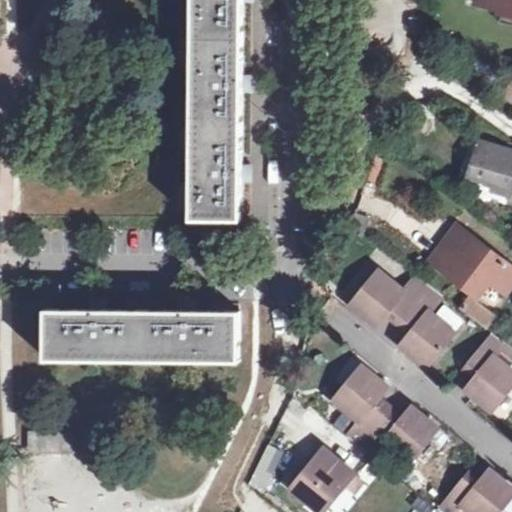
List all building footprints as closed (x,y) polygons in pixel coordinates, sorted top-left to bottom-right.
[(242,166),(244,92),(251,92),(252,75),(243,75),(244,1),(253,1),(252,0),(195,0),(193,218),(241,218),(241,180),(250,181),(250,166),(242,166)] [(511,0),(495,0),(494,7),(511,11),(511,0)] [(511,148),(479,138),(469,174),(511,188),(509,198),(511,199),(511,148)] [(302,200),(302,218),(331,218),(332,201),(302,200)] [(364,233),(370,217),(356,211),(352,224),(364,233)] [(460,253),(474,235),(459,224),(445,242),(460,253)] [(302,234),(302,255),(313,256),(313,235),(302,234)] [(511,282),(511,263),(474,235),(460,253),(445,242),(431,259),(478,295),(490,279),(506,290),(511,282)] [(388,309),(400,319),(429,283),(415,273),(403,288),(377,268),(350,303),(371,320),(376,320),(378,317),(380,319),(388,309)] [(429,283),(400,319),(412,328),(404,338),(406,340),(404,342),(405,346),(426,364),(454,329),(429,308),(441,292),(429,283)] [(495,313),(471,295),(461,307),(485,325),(495,313)] [(182,299),(182,309),(107,308),(108,299),(93,299),(93,308),(48,308),(48,355),(240,358),(241,310),(197,309),(198,299),(182,299)] [(471,385),(469,387),(468,389),(469,390),(470,391),(491,409),(511,382),(511,368),(494,354),(504,340),(491,330),(464,363),(477,373),(469,383),(471,385)] [(346,434),(359,444),(387,409),(375,400),(384,389),(381,388),(383,385),(383,381),(361,363),(333,398),(358,419),(346,434)] [(399,419),(387,409),(359,444),(372,454),(384,439),(409,460),(438,425),(416,408),(412,408),(410,410),(408,409),(399,419)] [(71,473),(75,463),(77,461),(88,457),(85,429),(30,429),(23,463),(71,473)] [(320,511),(321,511),(345,483),(353,475),(354,472),(324,448),(290,488),(320,511)] [(490,472),(488,474),(486,472),(478,482),(465,472),(437,507),(442,511),(455,511),(463,503),(473,511),(496,511),(511,492),(511,485),(494,471),(492,470),(490,472)] [(361,482),(353,475),(345,483),(354,490),(361,482)]
